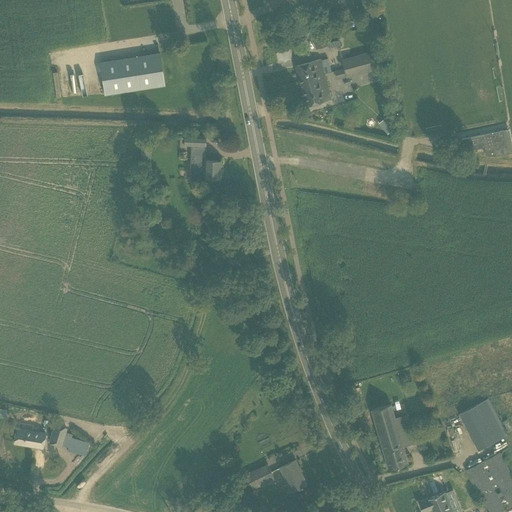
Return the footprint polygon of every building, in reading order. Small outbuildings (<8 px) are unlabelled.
[(376,16),(367,18),(369,28),(378,26),(376,16)] [(334,26),(312,32),(316,48),(327,45),(324,35),(334,33),(335,33),(335,35),(336,34),(346,32),(344,22),(333,25),(334,26)] [(379,51),(342,61),(344,68),(346,76),(383,66),(379,51)] [(100,63),(105,94),(165,85),(160,53),(100,63)] [(296,66),(300,82),(325,76),(320,59),(296,66)] [(301,96),(304,106),(331,99),(325,76),(300,82),(304,96),(301,96)] [(391,122),(383,129),(388,134),(396,128),(391,122)] [(485,155),(495,156),(511,152),(511,144),(509,129),(502,130),(451,141),(453,148),(461,146),(461,148),(467,147),(468,153),(477,151),(477,149),(484,147),(485,155)] [(206,137),(185,136),(184,145),(206,146),(206,137)] [(204,181),(204,178),(220,178),(221,160),(205,160),(205,154),(190,153),(189,181),(204,181)] [(169,183),(180,183),(181,165),(170,165),(169,183)] [(485,400),(459,414),(478,450),(504,437),(485,400)] [(381,407),(371,410),(380,439),(388,469),(398,466),(408,463),(403,446),(399,434),(412,430),(407,414),(395,418),(391,404),(381,407)] [(50,442),(61,446),(67,428),(56,424),(50,442)] [(14,443),(43,448),(45,433),(17,428),(14,443)] [(465,470),(486,511),(500,511),(511,506),(511,476),(500,453),(465,470)] [(285,465),(279,467),(288,484),(291,491),(297,489),(306,484),(302,476),(301,477),(294,461),(285,465)] [(247,474),(253,488),(274,479),(268,464),(247,474)] [(225,471),(223,471),(224,473),(227,478),(231,476),(235,474),(232,469),(232,468),(230,468),(225,471)] [(453,511),(445,492),(418,503),(422,511),(426,511),(433,509),(433,511),(453,511)]
